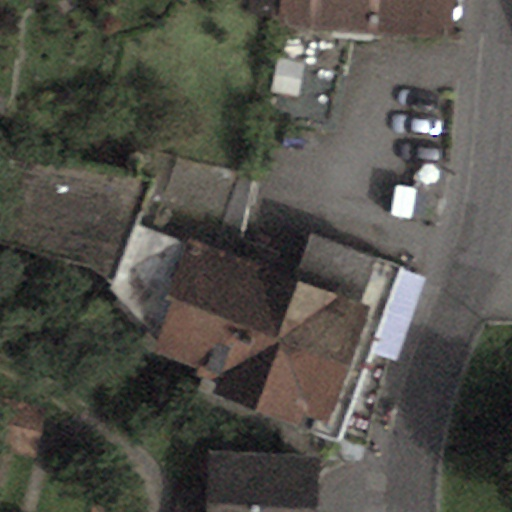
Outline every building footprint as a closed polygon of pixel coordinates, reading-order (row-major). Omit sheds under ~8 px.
[(395,33),(431,36),(433,0),(259,0),(259,12),(289,16),(297,19),(301,19),(395,33)] [(395,33),(301,19),(279,122),(336,134),(395,33)] [(238,237),(254,176),(128,146),(123,170),(0,142),(0,241),(87,264),(115,283),(167,341),(207,362),(198,386),(313,428),(375,258),(310,234),(300,260),(238,237)] [(0,439),(29,447),(37,409),(0,399),(0,439)] [(304,511),(307,457),(217,454),(216,471),(204,471),(203,492),(181,491),(180,511),(304,511)]
